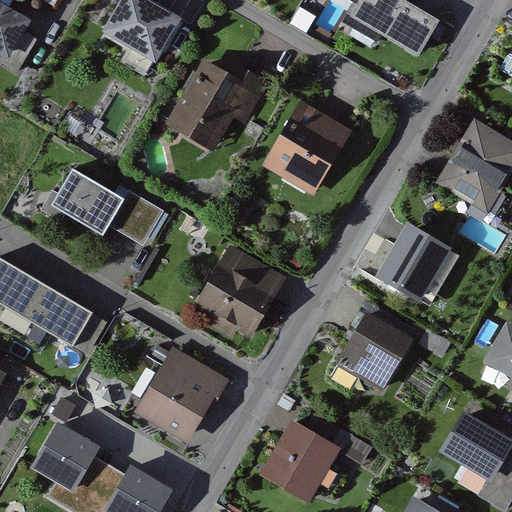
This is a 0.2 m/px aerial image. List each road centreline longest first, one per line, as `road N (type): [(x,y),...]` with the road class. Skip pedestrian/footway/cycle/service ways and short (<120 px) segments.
road 1 (residential): [(272,380),(0,226)]
road 2 (residential): [(427,111),(272,380)]
road 3 (residential): [(427,111),(236,0)]
road 4 (residential): [(272,380),(195,511)]
